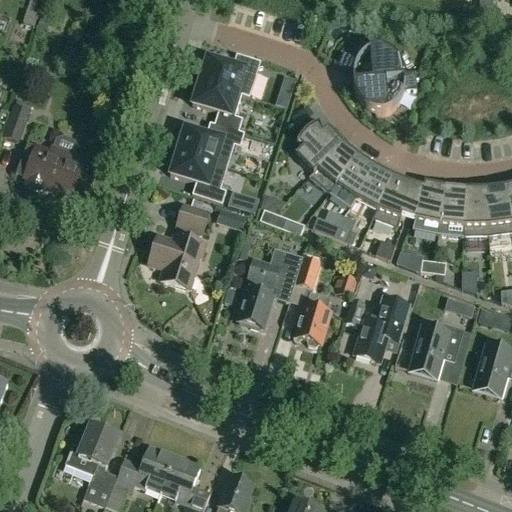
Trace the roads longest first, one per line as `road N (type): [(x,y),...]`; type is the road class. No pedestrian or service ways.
road 1 (tertiary): [(480,511),(115,355)]
road 2 (residential): [(511,172),(434,174),(394,160),(358,136),(310,66),(179,22)]
road 3 (residential): [(93,294),(179,22)]
road 4 (residential): [(10,511),(62,369)]
